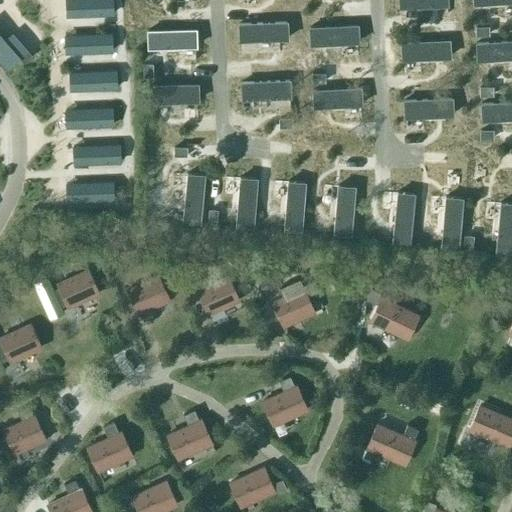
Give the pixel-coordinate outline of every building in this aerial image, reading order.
[(117,0),(69,0),(70,13),(118,11),(117,0)] [(291,16),(243,19),(244,36),(292,34),(291,16)] [(362,19),(313,21),(314,38),(363,36),(362,19)] [(201,22),(151,25),(152,44),(202,42),(201,22)] [(116,28),(68,30),(69,50),(117,48),(116,28)] [(5,39),(0,34),(0,62),(8,71),(20,60),(25,65),(35,56),(13,32),(5,39)] [(454,35),(404,38),(405,55),(455,52),(454,35)] [(511,35),(479,38),(481,56),(511,53),(511,35)] [(121,65),(72,68),(73,86),(121,84),(121,65)] [(296,73),(244,76),(245,95),(297,92),(296,73)] [(203,78),(153,80),(154,97),(204,95),(203,78)] [(364,83),(316,85),(316,103),(365,100),(364,83)] [(451,95),(402,99),(403,117),(452,113),(451,95)] [(511,99),(481,102),(482,120),(511,117),(511,99)] [(68,103),(69,123),(118,121),(117,101),(68,103)] [(124,137),(76,140),(77,161),(125,158),(124,137)] [(209,170),(191,168),(186,220),(205,222),(209,170)] [(262,174),(243,173),(241,223),(259,224),(262,174)] [(118,176),(70,179),(71,201),(119,198),(118,176)] [(309,178),(291,177),(288,226),(306,228),(309,178)] [(360,182),(342,180),(338,230),(356,232),(360,182)] [(419,189),(401,187),(397,237),(415,239),(419,189)] [(467,193),(448,192),(444,241),(463,242),(467,193)] [(511,197),(504,197),(499,248),(511,248),(511,197)] [(216,281),(197,289),(207,313),(239,299),(228,275),(227,275),(222,264),(211,270),(216,281)] [(34,281),(33,281),(49,318),(51,317),(50,316),(62,311),(62,312),(64,311),(61,306),(66,304),(67,306),(99,292),(88,269),(57,283),(58,286),(53,288),(47,275),(46,276),(47,277),(35,282),(34,281)] [(169,299),(164,289),(158,275),(127,289),(138,313),(169,299)] [(283,297),(272,302),(283,325),(314,311),(307,295),(318,290),(313,279),(302,284),(299,278),(279,287),(283,297)] [(372,288),(366,299),(374,303),(375,303),(377,304),(369,320),(407,337),(418,315),(381,297),(380,297),(378,296),(380,292),(372,288)] [(0,369),(3,368),(3,369),(5,369),(1,361),(8,358),(9,361),(41,347),(30,323),(0,336),(0,339),(0,340),(0,369)] [(294,386),(289,376),(279,381),(283,391),(262,401),(273,424),(307,408),(296,385),(294,386)] [(32,416),(27,405),(17,409),(22,420),(3,429),(14,452),(45,438),(34,415),(32,416)] [(509,445),(511,436),(511,419),(479,406),(469,429),(509,445)] [(199,420),(194,410),(183,415),(188,425),(167,434),(177,457),(211,442),(201,419),(199,420)] [(118,432),(113,421),(103,426),(108,437),(87,447),(97,470),(131,454),(121,431),(118,432)] [(406,423),(401,434),(376,424),(366,447),(404,463),(414,440),(412,439),(417,428),(406,423)] [(263,467),(229,482),(240,505),(274,490),(275,489),(277,492),(278,492),(286,488),(281,477),(273,481),(270,482),(263,467)] [(68,494),(47,504),(50,511),(90,511),(91,511),(92,511),(81,488),(79,489),(74,478),(63,484),(68,494)] [(157,511),(176,503),(166,480),(130,496),(128,493),(120,496),(125,507),(135,503),(139,511),(157,511)] [(445,511),(435,508),(437,503),(428,499),(423,510),(427,511),(445,511)]
